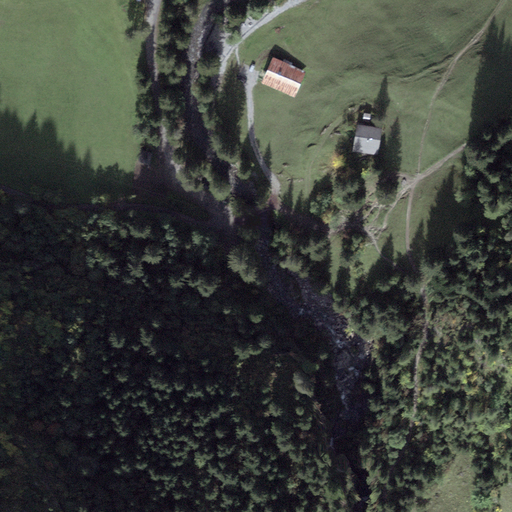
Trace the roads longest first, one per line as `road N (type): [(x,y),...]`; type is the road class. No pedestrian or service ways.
road 1 (unclassified): [(158,0),(152,52),(168,161),(187,189),(223,215),(267,205)]
road 2 (track): [(223,215),(210,225),(164,208),(48,204),(0,192)]
road 3 (track): [(273,205),(274,182),(252,136),(248,72)]
